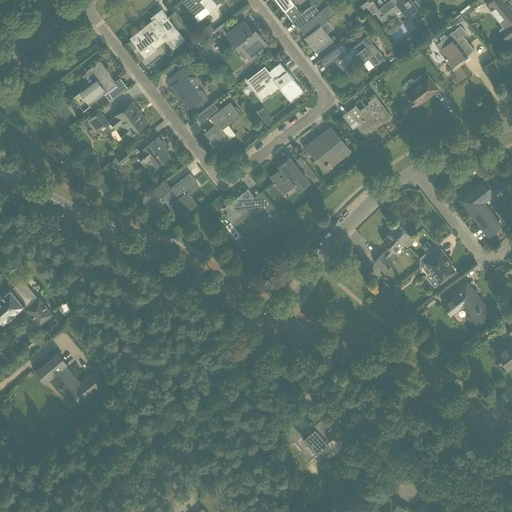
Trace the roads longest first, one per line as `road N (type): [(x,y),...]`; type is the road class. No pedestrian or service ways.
road 1 (residential): [(252,0),(323,101),(223,178),(83,1)]
road 2 (tertiary): [(279,321),(25,186)]
road 3 (unclassified): [(65,511),(248,353)]
road 4 (tertiary): [(482,422),(279,321)]
road 5 (unclassified): [(279,321),(335,240),(413,172)]
road 6 (residential): [(392,466),(320,387),(248,353)]
road 7 (residential): [(511,250),(485,264),(413,172)]
